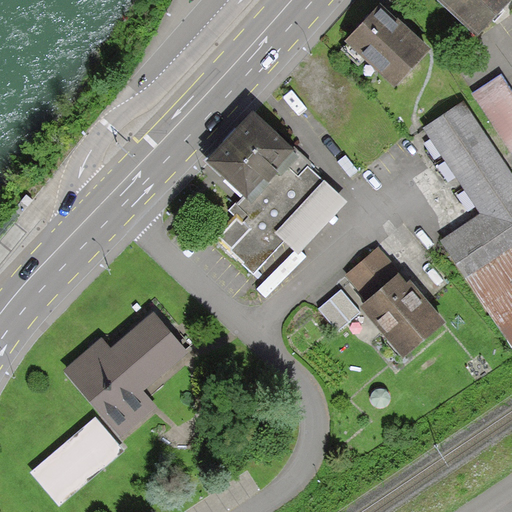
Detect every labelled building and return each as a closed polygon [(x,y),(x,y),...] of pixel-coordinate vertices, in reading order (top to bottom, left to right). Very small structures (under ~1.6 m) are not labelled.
[(511,0),(444,0),(482,33),(511,0)] [(432,47),(380,3),(347,41),(399,85),(432,47)] [(511,92),(500,75),(471,94),(511,155),(511,92)] [(511,178),(464,109),(426,135),(485,220),(442,249),(511,349),(511,178)] [(347,201),(260,117),(210,169),(241,200),(214,228),(256,268),(284,239),(298,252),(347,201)] [(436,335),(372,257),(335,287),(399,365),(436,335)] [(354,320),(336,299),(313,319),(331,340),(354,320)] [(95,350),(62,380),(95,417),(117,440),(147,413),(138,404),(187,359),(150,318),(104,360),(95,350)] [(117,440),(95,417),(31,476),(57,505),(122,446),(117,440)]
